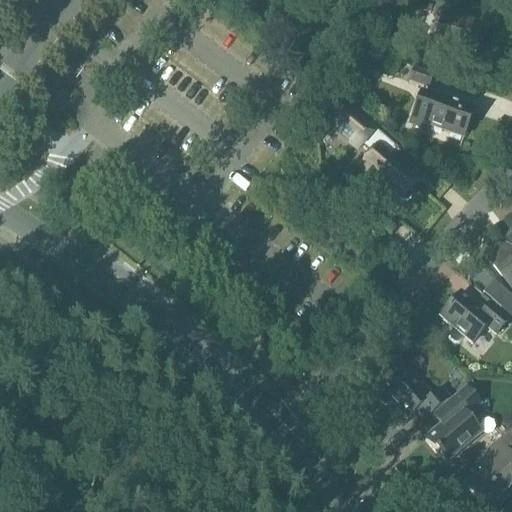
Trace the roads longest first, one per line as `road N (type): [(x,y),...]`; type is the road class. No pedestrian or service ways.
road 1 (secondary): [(272,431),(122,296),(0,209)]
road 2 (residential): [(272,431),(307,402),(474,209),(511,181)]
